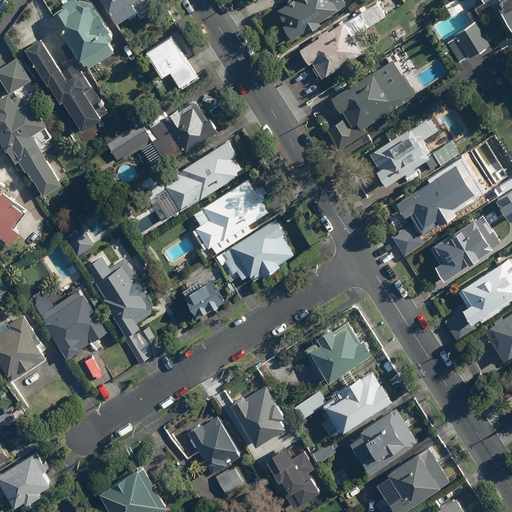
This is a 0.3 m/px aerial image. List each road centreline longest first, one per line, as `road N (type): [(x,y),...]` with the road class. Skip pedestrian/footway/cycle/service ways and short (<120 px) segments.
road 1 (residential): [(85,435),(365,256)]
road 2 (residential): [(365,256),(202,0)]
road 3 (residential): [(511,490),(365,256)]
